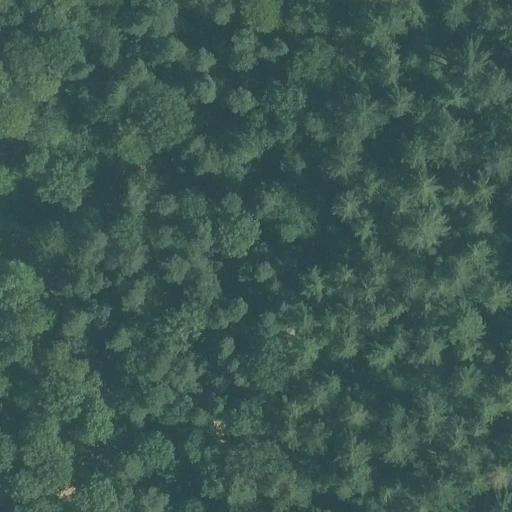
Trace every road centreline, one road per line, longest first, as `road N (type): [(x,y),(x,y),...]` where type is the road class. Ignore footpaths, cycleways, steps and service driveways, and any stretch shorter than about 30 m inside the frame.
road 1 (track): [(368,0),(254,511)]
road 2 (track): [(511,215),(421,0)]
